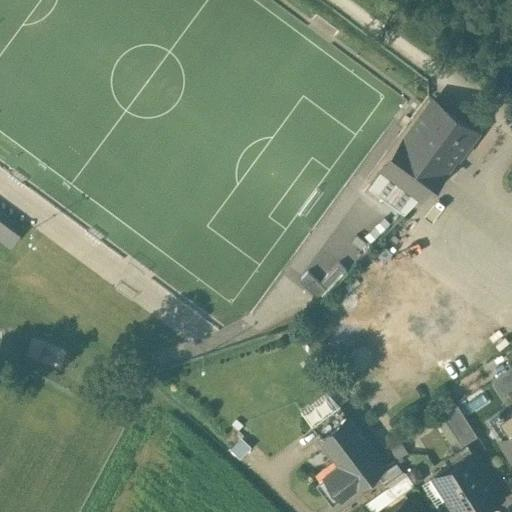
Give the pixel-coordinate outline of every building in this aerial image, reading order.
[(433,98),(383,165),(421,194),(431,181),(432,182),(443,168),(444,169),(457,152),(459,153),(476,130),(433,98)] [(22,224),(11,216),(5,224),(9,232),(14,236),(22,224)] [(339,260),(319,281),(328,289),(347,269),(339,260)] [(319,281),(308,269),(299,278),(319,297),(328,289),(319,281)] [(326,369),(319,375),(328,386),(335,380),(326,369)] [(503,390),(511,385),(511,383),(505,369),(495,375),(503,390)] [(310,418),(338,402),(331,390),(303,407),(310,418)] [(348,412),(340,402),(312,423),(320,434),(348,412)] [(478,433),(461,408),(446,418),(462,443),(478,433)] [(348,412),(320,434),(344,465),(319,484),(332,501),(356,483),(380,465),(375,459),(380,455),(348,412)] [(249,447),(240,439),(232,448),(240,456),(249,447)] [(473,448),(433,473),(457,511),(475,511),(503,495),(473,448)] [(407,470),(388,484),(395,494),(414,481),(407,470)] [(420,511),(407,493),(380,511),(420,511)]
